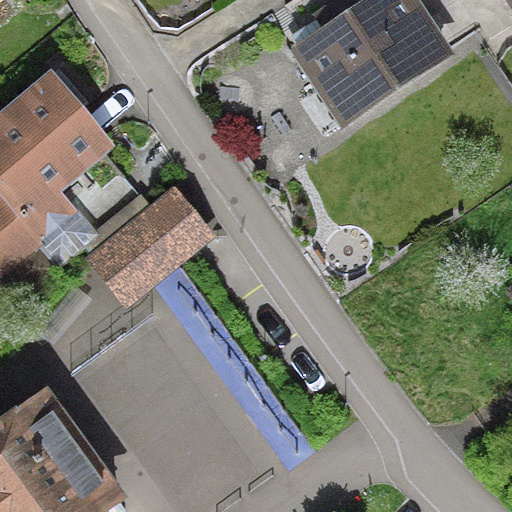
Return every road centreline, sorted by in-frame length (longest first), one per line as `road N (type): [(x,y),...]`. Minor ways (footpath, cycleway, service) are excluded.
road 1 (residential): [(481,511),(443,479),(109,0)]
road 2 (unknown): [(167,87),(291,0)]
